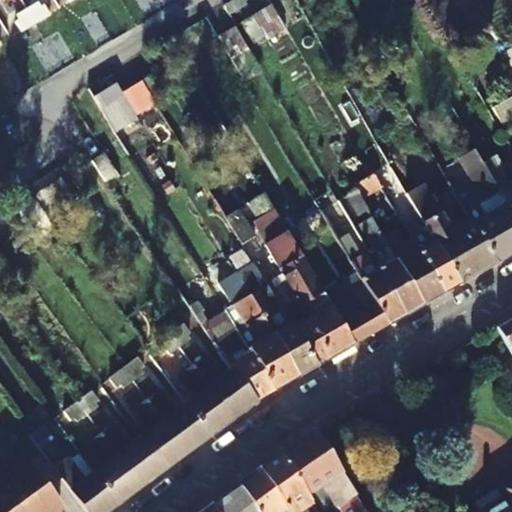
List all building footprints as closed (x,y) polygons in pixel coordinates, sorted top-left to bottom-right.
[(245,4),(242,0),(235,0),(223,7),(228,15),(245,4)] [(26,11),(35,24),(47,16),(42,7),(37,9),(35,5),(26,11)] [(271,8),(253,17),(265,37),(267,42),(285,32),(271,8)] [(35,24),(26,11),(17,17),(19,21),(14,25),(20,33),(31,26),(35,24)] [(265,37),(253,17),(241,24),(253,44),(265,37)] [(217,38),(230,60),(248,49),(235,27),(217,38)] [(155,74),(143,81),(157,105),(169,98),(155,74)] [(125,91),(139,114),(155,104),(141,81),(125,91)] [(136,116),(122,92),(108,101),(123,125),(136,116)] [(491,109),(502,127),(511,121),(511,99),(511,98),(491,109)] [(474,150),(458,160),(482,203),(498,193),(495,188),(487,173),(482,163),(474,150)] [(89,162),(106,185),(119,177),(104,154),(89,162)] [(482,163),(487,173),(498,167),(493,157),(482,163)] [(440,295),(457,285),(406,195),(388,164),(370,175),(379,190),(393,214),(398,223),(408,240),(440,295)] [(510,186),(498,167),(487,173),(495,188),(498,193),(510,186)] [(132,172),(110,185),(116,197),(138,183),(132,172)] [(355,190),(362,200),(379,190),(370,175),(352,185),(355,190)] [(75,201),(59,178),(48,187),(35,195),(51,218),(75,201)] [(457,285),(493,264),(471,225),(470,223),(452,234),(424,184),(406,195),(457,285)] [(511,217),(511,184),(510,186),(498,193),(505,205),(511,217)] [(344,198),(356,218),(367,212),(362,200),(355,190),(344,198)] [(213,199),(242,246),(254,238),(238,211),(238,209),(227,191),(213,199)] [(478,206),(484,217),(505,205),(498,193),(482,203),(478,206)] [(263,246),(281,276),(265,284),(316,366),(353,345),(322,293),(262,195),(245,204),(255,220),(252,222),(265,244),(263,246)] [(385,326),(404,315),(366,251),(360,255),(330,204),(318,211),(355,273),(385,326)] [(493,264),(511,253),(511,217),(505,205),(484,217),(471,225),(493,264)] [(398,223),(393,214),(375,225),(380,234),(398,223)] [(358,226),(371,248),(366,251),(404,315),(422,305),(382,237),(380,234),(375,225),(371,218),(358,226)] [(422,305),(440,295),(408,240),(404,242),(396,229),(382,237),(422,305)] [(385,326),(355,273),(322,293),(353,345),(385,326)] [(297,377),(316,366),(265,284),(259,274),(241,286),(297,377)] [(232,306),(224,311),(273,391),(297,377),(241,286),(236,278),(221,288),(232,306)] [(255,402),(273,391),(224,311),(207,322),(200,313),(203,311),(196,302),(188,307),(232,371),(233,373),(255,402)] [(511,320),(496,329),(510,353),(511,351),(511,320)] [(189,333),(182,324),(173,330),(168,334),(178,348),(188,341),(185,336),(189,333)] [(164,351),(168,356),(178,348),(168,334),(154,344),(161,354),(164,351)] [(255,402),(233,373),(232,371),(223,378),(206,355),(192,366),(231,419),(255,402)] [(143,367),(136,358),(126,366),(122,368),(132,382),(142,374),(139,370),(143,367)] [(208,436),(231,419),(192,366),(177,376),(194,399),(186,405),(208,436)] [(119,385),(122,389),(132,382),(122,368),(108,378),(115,387),(119,385)] [(185,452),(208,436),(186,405),(177,412),(160,389),(145,399),(185,452)] [(97,400),(91,392),(76,403),(86,416),(97,408),(93,403),(97,400)] [(162,470),(185,452),(145,399),(131,411),(148,433),(140,440),(162,470)] [(73,418),(77,423),(86,416),(76,403),(62,413),(69,422),(73,418)] [(139,486),(162,470),(140,440),(131,446),(114,423),(100,434),(139,486)] [(30,437),(40,451),(49,443),(46,439),(50,435),(43,427),(30,437)] [(2,483),(23,511),(54,511),(59,509),(0,429),(0,460),(4,465),(7,463),(15,473),(2,483)] [(342,511),(365,511),(315,433),(280,457),(307,498),(323,488),(336,510),(339,507),(342,511)] [(116,504),(139,486),(100,434),(85,444),(102,467),(94,474),(116,504)] [(311,505),(307,498),(280,457),(260,471),(286,511),(305,511),(303,509),(311,505)] [(84,511),(104,511),(116,504),(94,474),(86,480),(68,458),(53,469),(84,511)] [(246,511),(286,511),(260,471),(232,491),(246,511)] [(511,511),(511,480),(498,489),(505,499),(483,511),(511,511)] [(0,511),(23,511),(2,483),(0,484),(0,511)] [(246,511),(232,491),(212,506),(215,511),(246,511)]
